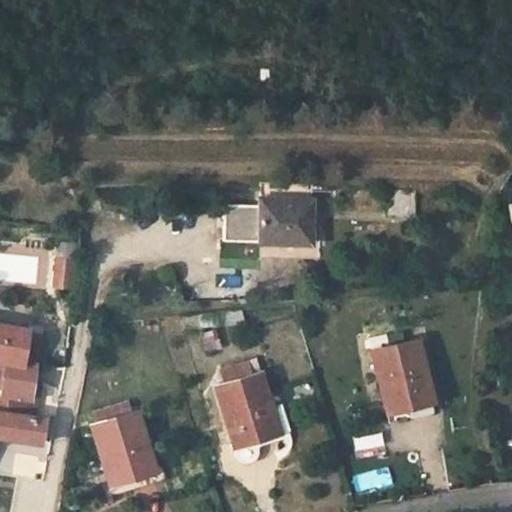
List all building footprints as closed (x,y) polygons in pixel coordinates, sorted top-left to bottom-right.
[(314,199),(260,198),(259,242),(312,244),(314,199)] [(413,209),(388,209),(388,232),(412,233),(413,209)] [(52,254),(49,289),(72,291),(75,256),(52,254)] [(197,313),(200,327),(246,322),(243,308),(197,313)] [(273,321),(256,326),(264,352),(281,347),(273,321)] [(29,329),(0,324),(0,359),(23,364),(24,358),(29,329)] [(205,353),(219,348),(214,330),(199,334),(205,353)] [(419,340),(374,350),(389,413),(406,408),(432,401),(434,401),(419,340)] [(0,359),(0,389),(3,390),(2,397),(35,402),(39,402),(41,388),(34,387),(37,361),(32,360),(24,358),(23,364),(0,359)] [(230,382),(215,386),(233,446),(233,453),(239,461),(245,464),(255,461),(259,456),(262,448),(260,444),(258,438),(278,431),(271,407),(261,373),(248,377),(244,365),(227,370),(230,382)] [(2,397),(0,408),(0,412),(3,413),(5,406),(21,408),(20,415),(35,417),(35,402),(2,397)] [(130,401),(93,412),(97,423),(133,412),(130,401)] [(432,401),(406,408),(407,416),(434,410),(432,401)] [(258,438),(260,444),(290,436),(280,405),(271,407),(278,431),(258,438)] [(0,412),(0,437),(43,444),(47,418),(35,417),(20,415),(21,408),(5,406),(3,413),(0,412)] [(97,423),(92,425),(113,495),(133,489),(130,479),(156,471),(154,463),(137,411),(133,412),(97,423)] [(130,479),(133,489),(168,478),(162,460),(154,463),(156,471),(130,479)] [(357,496),(392,486),(386,466),(351,476),(357,496)]
